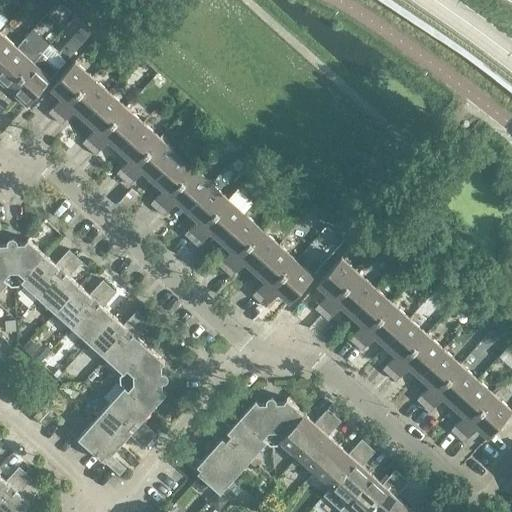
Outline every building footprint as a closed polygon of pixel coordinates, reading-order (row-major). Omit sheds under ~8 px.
[(86,22),(68,39),(74,46),(93,29),(86,22)] [(0,30),(0,63),(16,45),(0,30)] [(0,97),(41,51),(24,36),(16,45),(0,63),(0,77),(3,80),(0,83),(0,97)] [(27,102),(59,67),(41,51),(0,97),(0,104),(3,107),(16,93),(27,102)] [(75,60),(51,87),(61,97),(48,111),(55,117),(92,76),(75,60)] [(92,76),(55,117),(62,123),(75,109),(85,118),(109,91),(92,76)] [(109,91),(85,118),(95,127),(82,142),(89,148),(126,106),(109,91)] [(126,106),(89,148),(96,154),(109,139),(119,148),(143,122),(126,106)] [(143,122),(119,148),(129,158),(116,172),(123,178),(160,137),(143,122)] [(160,137),(123,178),(130,184),(143,170),(153,179),(177,152),(160,137)] [(177,152),(153,179),(163,188),(150,202),(157,208),(194,167),(177,152)] [(229,162),(218,176),(228,183),(239,170),(229,162)] [(194,167),(157,208),(164,214),(177,200),(187,209),(211,183),(194,167)] [(211,183),(187,209),(197,219),(184,233),(191,239),(228,198),(211,183)] [(228,198),(191,239),(198,245),(211,231),(221,240),(245,213),(228,198)] [(245,213),(221,240),(231,249),(219,264),(225,269),(262,228),(245,213)] [(262,228),(225,269),(232,276),(245,261),(255,270),(279,244),(262,228)] [(45,253),(28,238),(23,237),(0,239),(0,273),(8,281),(7,281),(11,285),(18,284),(22,280),(21,280),(45,253)] [(279,244),(255,270),(265,280),(253,294),(259,300),(296,259),(279,244)] [(21,280),(22,280),(38,295),(75,254),(69,248),(56,263),(45,253),(21,280)] [(75,254),(38,295),(55,311),(79,284),(69,275),(82,260),(75,254)] [(341,256),(317,283),(328,293),(315,307),(322,313),(359,272),(341,256)] [(296,259),(259,300),(266,306),(279,292),(289,301),(313,275),(296,259)] [(359,272),(322,313),(328,319),(341,305),(352,314),(376,287),(359,272)] [(90,293),(79,284),(55,311),(72,326),(109,285),(103,278),(90,293)] [(109,285),(72,326),(89,341),(113,314),(103,305),(116,291),(109,285)] [(376,287),(352,314),(362,323),(349,338),(356,344),(393,302),(376,287)] [(393,302),(356,344),(362,350),(375,335),(386,344),(410,317),(393,302)] [(113,314),(89,341),(106,356),(143,315),(137,309),(124,323),(113,314)] [(143,315),(106,356),(123,371),(147,345),(137,336),(151,321),(143,315)] [(410,317),(386,344),(396,354),(383,368),(390,374),(427,333),(410,317)] [(427,333),(390,374),(396,380),(409,366),(419,375),(444,348),(427,333)] [(165,360),(147,345),(123,371),(119,375),(120,382),(124,386),(124,385),(151,409),(167,392),(163,388),(161,364),(165,360)] [(444,348),(419,375),(430,384),(417,399),(423,405),(461,363),(444,348)] [(461,363),(423,405),(430,411),(443,396),(453,405),(478,378),(461,363)] [(478,378),(453,405),(464,415),(451,429),(457,435),(495,394),(478,378)] [(124,385),(124,386),(109,402),(150,440),(156,433),(142,420),(151,409),(124,385)] [(511,409),(495,394),(457,435),(464,441),(477,427),(488,436),(511,409)] [(305,413),(286,396),(282,400),(259,401),(255,398),(239,416),(266,441),(270,444),(278,443),(281,440),(305,413)] [(109,402),(94,419),(121,443),(130,433),(144,446),(150,440),(109,402)] [(34,415),(45,425),(54,415),(42,405),(34,415)] [(305,413),(281,440),(294,452),(291,456),(294,458),(335,413),(327,406),(314,421),(305,413)] [(266,441),(239,416),(230,425),(215,412),(209,419),(255,461),(258,458),(254,454),(266,441)] [(335,413),(294,458),(297,461),(300,458),(314,470),(338,443),(328,433),(341,418),(335,413)] [(94,419),(78,437),(120,474),(126,467),(111,454),(121,443),(94,419)] [(255,461),(209,419),(203,426),(218,439),(209,449),(236,474),(248,460),(252,464),(255,461)] [(338,443),(314,470),(328,483),(325,486),(328,489),(368,443),(361,436),(348,451),(338,443)] [(368,443),(328,489),(331,492),(334,488),(348,500),(372,473),(361,463),(375,449),(368,443)] [(236,474),(209,449),(200,459),(185,446),(179,453),(208,481),(224,495),(227,492),(223,489),(236,474)] [(0,474),(0,499),(26,471),(19,465),(6,480),(0,474)] [(372,473),(348,500),(361,511),(368,511),(402,474),(395,468),(382,483),(372,473)] [(26,471),(0,499),(0,511),(20,511),(30,502),(19,492),(33,478),(26,471)] [(402,474),(368,511),(399,511),(407,505),(396,495),(409,480),(402,474)] [(414,511),(407,505),(399,511),(430,511),(437,505),(430,500),(419,511),(414,511)]
